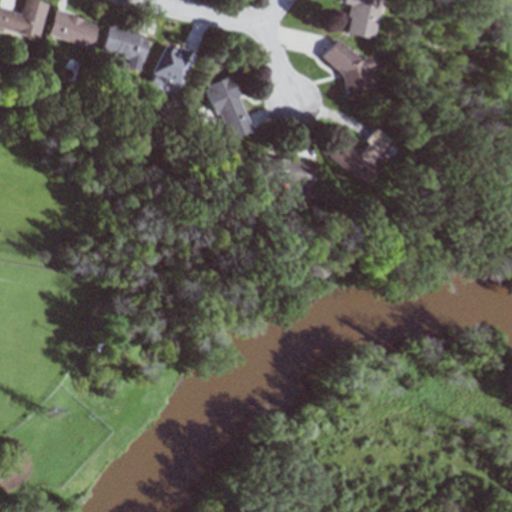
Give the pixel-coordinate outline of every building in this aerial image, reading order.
[(0,29),(37,38),(46,2),(39,0),(22,0),(20,12),(0,6),(0,29)] [(350,5),(346,35),(373,39),(378,0),(342,0),(342,4),(350,5)] [(97,24),(54,9),(46,34),(89,48),(97,24)] [(137,70),(148,38),(109,25),(101,48),(123,56),(120,64),(137,70)] [(193,54),(165,41),(150,75),(178,88),(193,54)] [(351,60),(347,42),(329,46),(340,95),(373,87),(365,56),(351,60)] [(250,130),(230,74),(203,84),(222,140),(250,130)] [(323,157),(354,181),(381,146),(367,135),(356,150),(339,137),(323,157)] [(285,197),(308,199),(311,161),(255,157),(253,181),(286,183),(285,197)]
